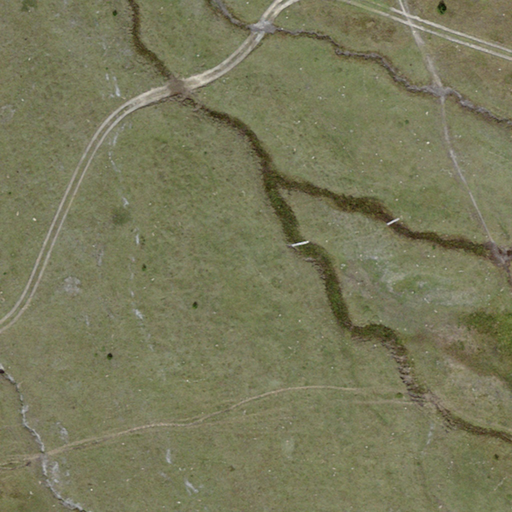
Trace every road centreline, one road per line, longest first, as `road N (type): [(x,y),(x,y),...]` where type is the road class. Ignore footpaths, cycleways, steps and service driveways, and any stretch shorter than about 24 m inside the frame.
road 1 (track): [(0,320),(11,314),(110,118),(168,86),(214,73),(284,0)]
road 2 (track): [(359,0),(511,55)]
